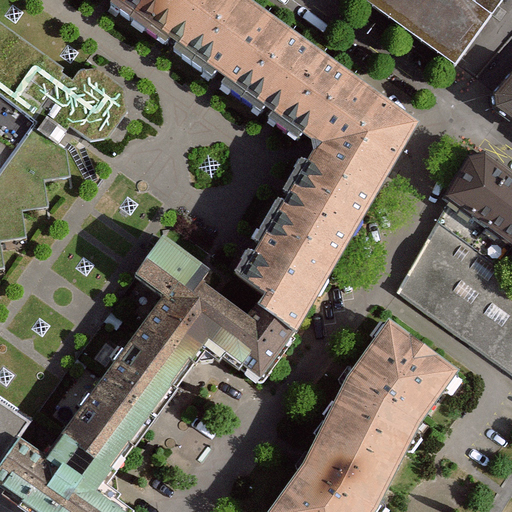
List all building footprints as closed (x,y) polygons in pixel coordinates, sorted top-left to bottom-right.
[(194,48),(225,5),(218,0),(138,0),(134,5),(194,48)] [(356,0),(455,71),(498,12),(506,0),(356,0)] [(248,87),(278,42),(225,5),(194,48),(248,87)] [(0,87),(47,120),(0,179),(0,272),(12,272),(8,245),(34,241),(31,214),(57,210),(50,183),(77,178),(76,151),(65,144),(75,130),(94,143),(116,140),(135,113),(131,89),(104,71),(84,76),(80,82),(67,73),(71,67),(0,17),(0,87)] [(297,122),(334,81),(278,42),(248,87),(297,122)] [(511,77),(494,98),(498,110),(511,119),(511,77)] [(299,150),(371,194),(400,147),(393,123),(334,81),(297,122),(310,132),(299,150)] [(0,179),(47,120),(0,87),(0,179)] [(262,210),(332,257),(371,194),(299,150),(262,210)] [(453,202),(511,242),(511,240),(511,176),(481,155),(462,158),(440,194),(453,202)] [(495,265),(511,242),(453,202),(437,226),(495,265)] [(247,299),(289,328),(332,257),(262,210),(228,265),(255,286),(247,299)] [(437,226),(392,292),(511,373),(511,276),(495,265),(437,226)] [(149,292),(130,319),(180,353),(192,336),(253,379),(289,328),(247,299),(233,320),(176,281),(188,263),(148,235),(122,273),(149,292)] [(80,454),(100,468),(180,353),(130,319),(51,433),(63,442),(80,454)] [(321,419),(391,468),(417,431),(410,426),(451,369),(380,319),(343,372),(351,377),(321,419)] [(0,469),(19,442),(32,424),(0,401),(0,469)] [(302,457),(263,511),(366,511),(367,511),(363,509),(391,468),(321,419),(297,453),(302,457)] [(0,469),(0,488),(34,511),(118,511),(121,508),(88,485),(100,468),(80,454),(66,475),(49,463),(63,442),(51,433),(36,454),(19,442),(0,469)]
